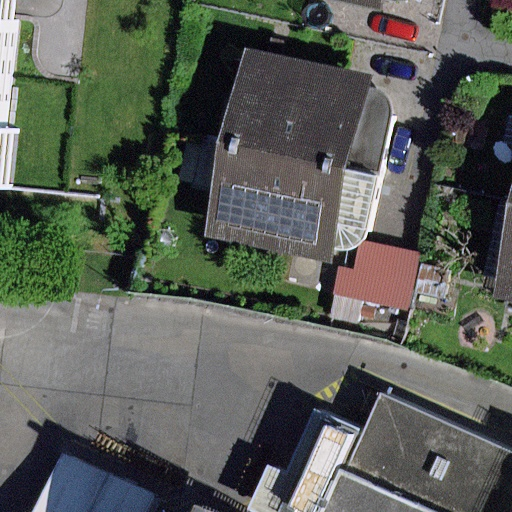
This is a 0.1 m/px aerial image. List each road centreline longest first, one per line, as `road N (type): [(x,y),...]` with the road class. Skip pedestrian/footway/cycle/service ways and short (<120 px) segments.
road 1 (unknown): [(511,426),(189,337)]
road 2 (unknown): [(189,337),(65,422),(1,511)]
road 3 (unknown): [(189,337),(0,279)]
